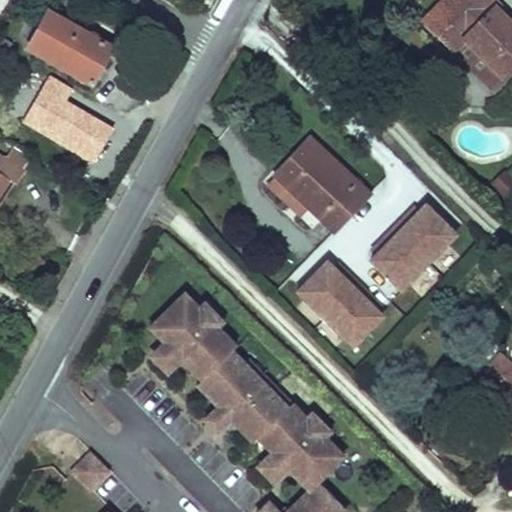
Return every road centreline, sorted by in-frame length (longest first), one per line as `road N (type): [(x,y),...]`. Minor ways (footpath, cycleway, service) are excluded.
road 1 (tertiary): [(218,44),(37,382)]
road 2 (residential): [(37,382),(168,511)]
